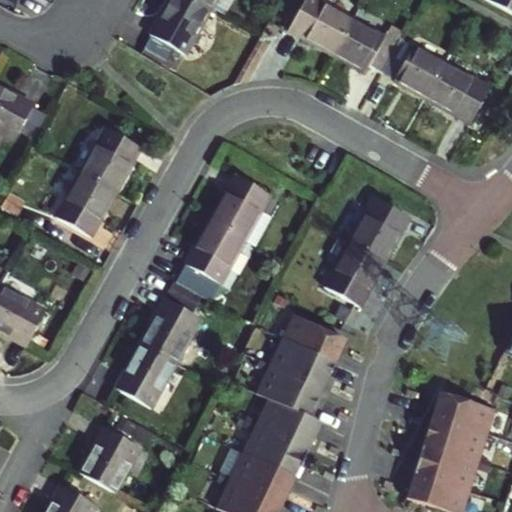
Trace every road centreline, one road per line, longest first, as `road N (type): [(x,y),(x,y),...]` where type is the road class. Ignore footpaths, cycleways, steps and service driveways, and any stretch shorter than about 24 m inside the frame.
road 1 (residential): [(60,383),(201,133),(245,104),(297,104),(487,210)]
road 2 (residential): [(487,210),(425,278),(396,325),(349,510)]
road 3 (residential): [(0,24),(62,59),(95,0)]
road 4 (residential): [(0,507),(60,383)]
